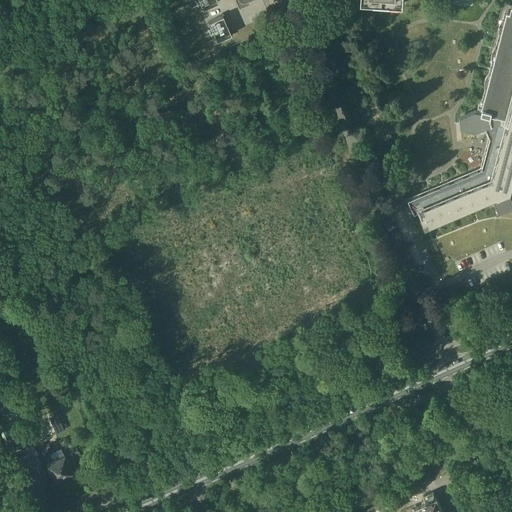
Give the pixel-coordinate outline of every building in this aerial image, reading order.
[(217,0),(198,0),(202,9),(218,2),(217,0)] [(482,168),(409,200),(415,214),(420,212),(424,222),(425,222),(427,221),(429,227),(429,228),(494,201),(494,203),(500,215),(511,209),(511,200),(510,196),(509,194),(511,193),(511,192),(511,191),(511,11),(507,10),(482,107),(483,107),(482,111),(475,109),(460,116),(461,128),(477,132),(487,128),(487,129),(491,137),(490,138),(484,162),(482,168)] [(208,22),(217,41),(231,34),(223,15),(208,22)] [(15,420),(0,426),(0,429),(11,453),(26,446),(15,420)] [(38,427),(32,430),(36,439),(42,436),(38,427)] [(45,443),(39,446),(42,453),(55,480),(58,481),(61,480),(62,477),(72,472),(77,470),(73,460),(68,463),(65,455),(64,455),(61,448),(49,453),(48,450),(45,443)] [(423,504),(415,508),(416,511),(443,511),(437,498),(434,491),(424,495),(425,500),(422,501),(423,504)]
